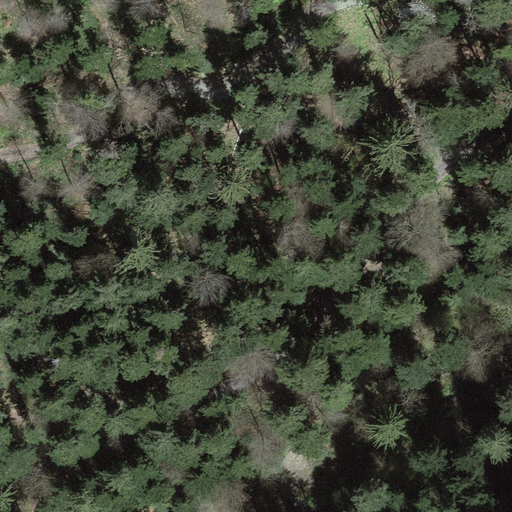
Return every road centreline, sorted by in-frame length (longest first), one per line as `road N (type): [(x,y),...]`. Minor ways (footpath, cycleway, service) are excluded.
road 1 (track): [(511,119),(439,170),(234,384),(0,482)]
road 2 (track): [(0,166),(89,136),(143,86),(175,80),(235,91),(327,12),(354,0)]
